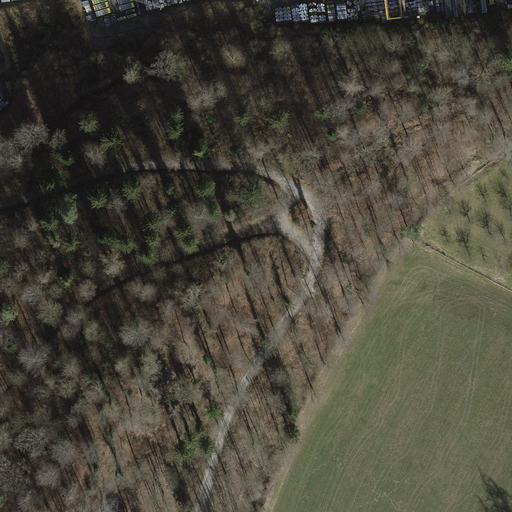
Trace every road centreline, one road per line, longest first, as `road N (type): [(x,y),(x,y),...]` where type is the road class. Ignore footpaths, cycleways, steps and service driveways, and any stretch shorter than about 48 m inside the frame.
road 1 (track): [(511,157),(406,245),(284,444),(260,511)]
road 2 (track): [(294,184),(277,221),(100,288),(20,361),(0,396)]
road 3 (track): [(294,184),(318,216),(316,262),(236,394),(198,511)]
road 4 (track): [(0,203),(108,171),(240,164)]
